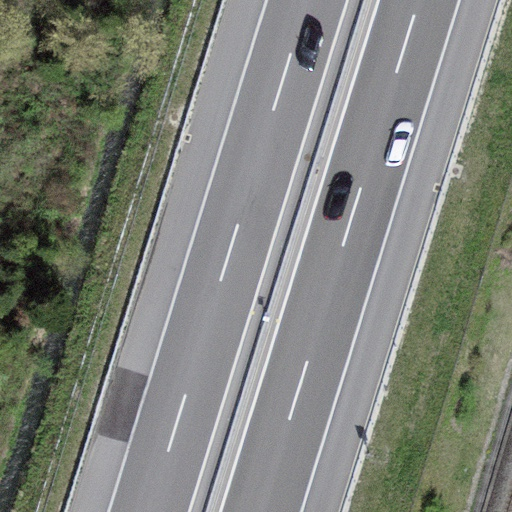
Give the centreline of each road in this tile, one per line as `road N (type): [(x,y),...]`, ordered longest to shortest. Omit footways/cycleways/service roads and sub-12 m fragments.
road 1 (motorway): [(260,511),(418,0)]
road 2 (motorway): [(307,0),(149,511)]
